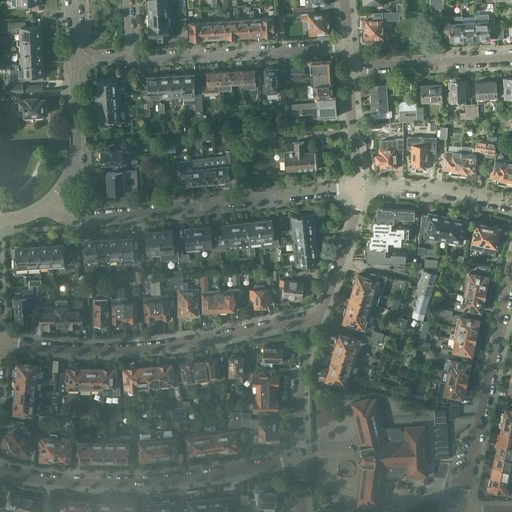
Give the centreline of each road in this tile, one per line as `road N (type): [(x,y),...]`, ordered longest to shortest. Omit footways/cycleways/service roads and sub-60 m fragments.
road 1 (residential): [(0,344),(139,350),(315,322)]
road 2 (residential): [(48,208),(68,223),(358,188)]
road 3 (residential): [(0,472),(136,484),(300,459)]
road 4 (residential): [(462,505),(511,270)]
road 5 (residential): [(128,61),(348,45)]
road 6 (residential): [(349,67),(511,59)]
road 7 (residential): [(48,208),(78,148),(73,65)]
road 8 (residential): [(315,322),(358,188)]
road 9 (residential): [(300,459),(299,396),(315,322)]
road 10 (residential): [(511,206),(447,190),(380,186)]
road 11 (residential): [(358,188),(349,67)]
